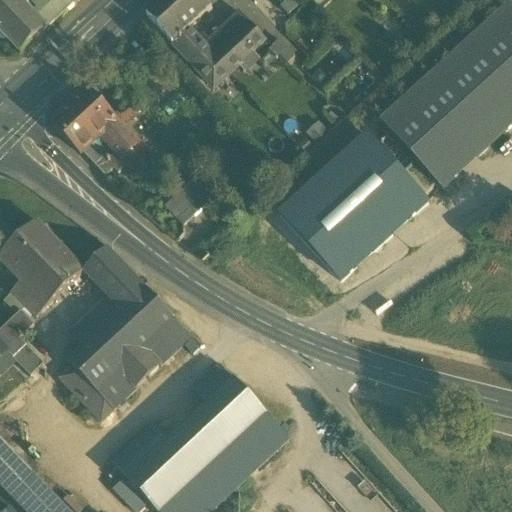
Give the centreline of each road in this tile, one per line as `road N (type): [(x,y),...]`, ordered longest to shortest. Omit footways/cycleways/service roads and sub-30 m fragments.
road 1 (secondary): [(319,350),(156,256),(0,127)]
road 2 (residential): [(319,350),(331,317),(511,198)]
road 3 (secondary): [(511,407),(319,350)]
road 4 (residential): [(430,511),(347,417),(319,350)]
road 5 (secondary): [(132,0),(0,123)]
